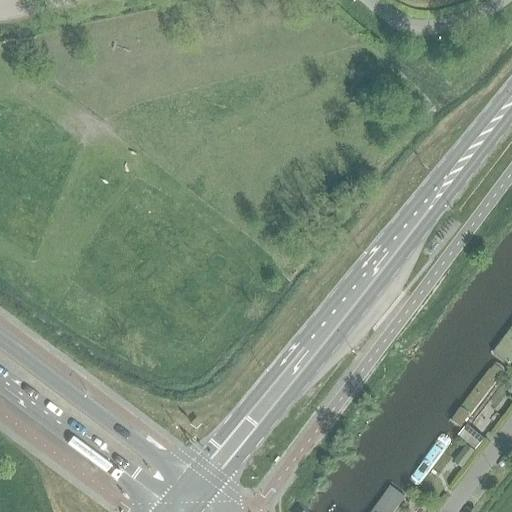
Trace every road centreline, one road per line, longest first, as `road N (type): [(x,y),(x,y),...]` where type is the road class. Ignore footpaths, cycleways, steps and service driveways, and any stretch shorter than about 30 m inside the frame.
road 1 (primary): [(186,499),(511,99)]
road 2 (primary): [(186,499),(162,464),(0,340)]
road 3 (primary): [(0,372),(148,482),(186,499)]
road 4 (residential): [(368,0),(391,18),(421,26),(500,0)]
